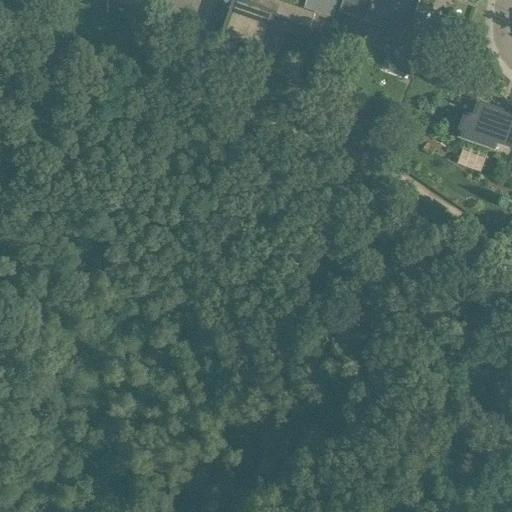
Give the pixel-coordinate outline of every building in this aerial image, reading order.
[(327,0),(326,0),(321,16),(332,20),(338,4),(327,0)] [(344,0),(343,6),(340,13),(381,28),(374,48),(386,52),(414,62),(422,38),(409,34),(417,12),(420,0),(344,0)] [(277,16),(245,5),(237,3),(225,37),(265,51),(277,16)] [(315,15),(286,5),(281,21),(309,31),(315,15)] [(466,117),(460,133),(463,134),(461,140),(496,152),(498,146),(511,150),(511,115),(479,104),(474,117),(469,115),(468,118),(466,117)] [(428,145),(423,152),(431,157),(436,150),(428,145)]
